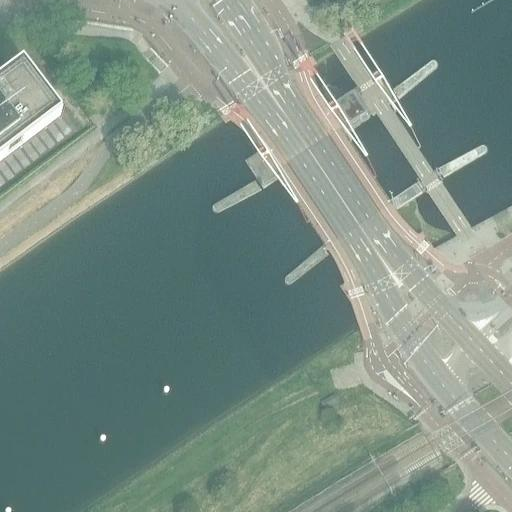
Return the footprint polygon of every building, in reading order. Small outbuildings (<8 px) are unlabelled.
[(391,89),(397,97),(435,65),(436,64),(436,63),(436,62),(435,60),(434,60),(433,59),(432,59),(430,59),(391,89)] [(0,163),(57,120),(18,69),(0,82),(0,163)] [(90,86),(94,76),(79,70),(75,80),(90,86)] [(354,89),(371,114),(396,98),(379,73),(354,89)] [(369,116),(352,90),(245,162),(262,187),(369,116)] [(480,145),(437,167),(442,176),(484,152),(485,151),(486,150),(486,149),(486,147),(485,146),(485,145),(484,145),(482,144),(481,144),(480,145)] [(435,168),(416,182),(422,191),(442,178),(435,168)] [(216,211),(259,189),(254,180),(212,203),(211,205),(211,206),(211,207),(211,209),(212,210),(213,211),(215,211),(216,211)] [(421,191),(415,182),(324,244),(329,252),(421,191)] [(327,253),(322,245),(284,276),(284,277),(284,279),(284,280),(285,281),(286,282),(287,283),(288,283),(289,282),(327,253)] [(334,394),(320,402),(324,409),(338,401),(336,397),(334,394)]
